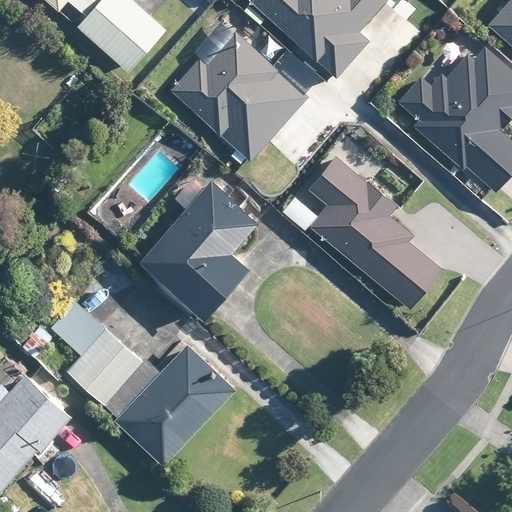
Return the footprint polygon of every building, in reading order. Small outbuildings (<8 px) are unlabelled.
[(166,29),(149,14),(132,0),(45,0),(59,11),(67,0),(86,16),(77,25),(130,71),(166,29)] [(388,0),(251,0),(339,77),(371,40),(361,31),(388,0)] [(511,3),(492,26),(511,43),(511,3)] [(176,91),(238,146),(229,156),(244,170),(309,96),(239,35),(212,65),(204,59),(176,91)] [(511,117),(511,68),(481,44),(441,93),(424,79),(403,104),(417,115),(421,130),(497,193),(511,173),(511,135),(503,128),(511,117)] [(399,205),(340,157),(313,190),(332,205),(314,227),(413,307),(444,269),(408,241),(414,233),(391,215),(399,205)] [(255,215),(210,176),(202,185),(190,175),(173,194),(185,205),(174,216),(143,252),(139,258),(202,312),(247,260),(242,255),(229,245),(245,227),(255,215)] [(140,359),(83,305),(76,299),(52,325),(81,352),(68,366),(116,412),(113,415),(162,460),(235,383),(187,339),(160,368),(153,362),(145,354),(140,359)] [(39,322),(22,342),(54,370),(64,358),(44,341),(51,333),(39,322)] [(49,434),(66,414),(70,408),(24,368),(22,370),(0,395),(0,482),(37,440),(40,443),(49,434)]
